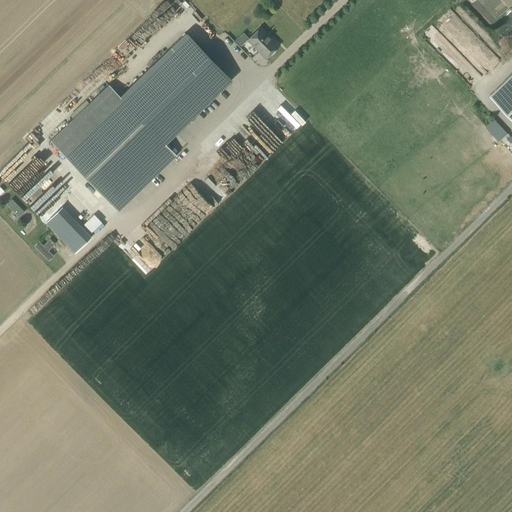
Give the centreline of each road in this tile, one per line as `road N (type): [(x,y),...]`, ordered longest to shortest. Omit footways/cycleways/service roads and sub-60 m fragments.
road 1 (track): [(511,181),(179,511)]
road 2 (track): [(341,0),(195,139),(189,168),(120,230)]
road 3 (unknown): [(114,217),(0,333)]
